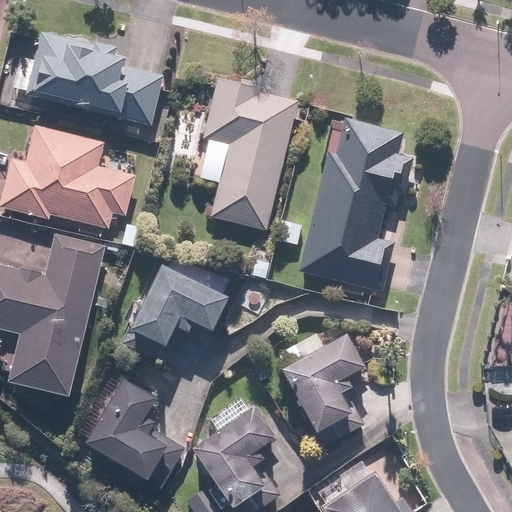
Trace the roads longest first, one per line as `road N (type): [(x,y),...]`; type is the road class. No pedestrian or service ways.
road 1 (residential): [(500,57),(434,309),(426,390),(439,448),(472,511)]
road 2 (residential): [(500,57),(251,0)]
